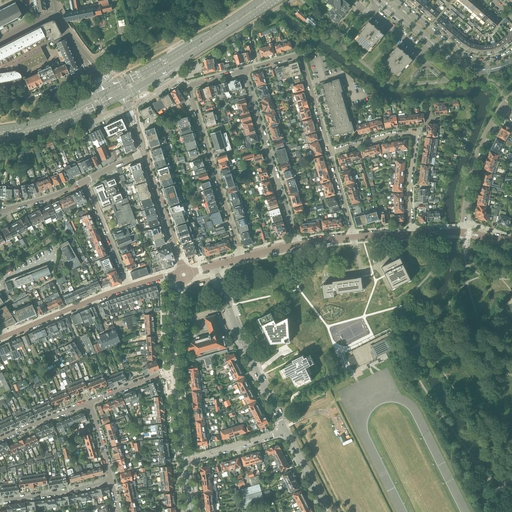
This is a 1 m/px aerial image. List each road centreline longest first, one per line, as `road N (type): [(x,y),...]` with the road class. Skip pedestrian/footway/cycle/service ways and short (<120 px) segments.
road 1 (residential): [(245,70),(188,86),(240,257)]
road 2 (unclassified): [(410,234),(415,132),(331,151)]
road 3 (residential): [(297,244),(245,70)]
road 4 (unclassified): [(214,265),(283,428)]
road 5 (secondary): [(261,0),(113,88)]
road 6 (residential): [(245,70),(300,55),(331,151)]
road 7 (tertiary): [(383,0),(461,65),(488,69),(511,61)]
road 8 (residential): [(511,48),(487,59),(470,56),(399,0)]
road 9 (residential): [(463,232),(476,155),(501,107)]
